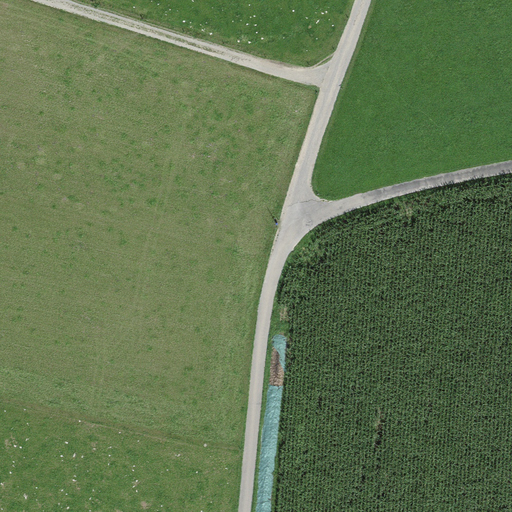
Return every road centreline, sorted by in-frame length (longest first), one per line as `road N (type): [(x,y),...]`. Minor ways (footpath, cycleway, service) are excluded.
road 1 (track): [(35,0),(329,89)]
road 2 (track): [(290,223),(511,166)]
